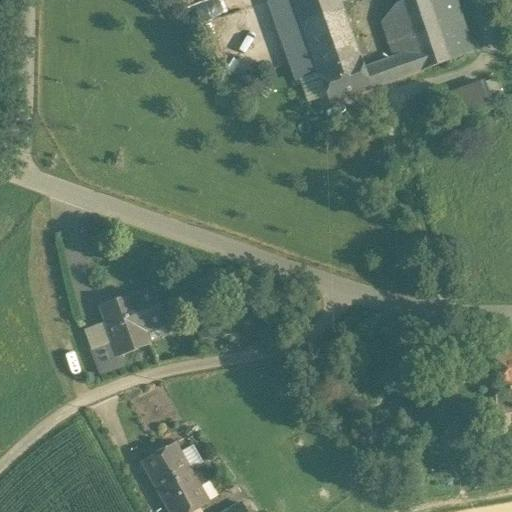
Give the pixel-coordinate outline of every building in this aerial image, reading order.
[(225,85),(267,71),(239,0),(172,0),(194,28),(202,26),(225,85)] [(356,48),(340,4),(338,0),(277,0),(271,2),(300,81),(318,75),(317,71),(359,57),(364,57),(361,47),(356,48)] [(447,42),(432,0),(394,0),(401,19),(413,53),(447,42)] [(432,0),(447,42),(467,36),(454,0),(432,0)] [(413,53),(401,19),(382,25),(395,59),(413,53)] [(390,61),(397,81),(437,66),(473,54),(467,36),(447,42),(413,53),(395,59),(390,61)] [(359,57),(317,71),(318,75),(325,97),(329,105),(383,87),(376,66),(364,70),(359,57)] [(376,66),(383,87),(397,81),(390,61),(376,66)] [(308,104),(325,97),(318,75),(300,81),(308,104)] [(482,83),(441,98),(448,125),(492,110),(482,83)] [(153,291),(100,309),(118,356),(150,346),(145,332),(164,324),(153,291)] [(511,352),(498,355),(505,412),(511,410),(511,352)] [(175,443),(142,465),(168,511),(194,511),(208,504),(175,443)]
